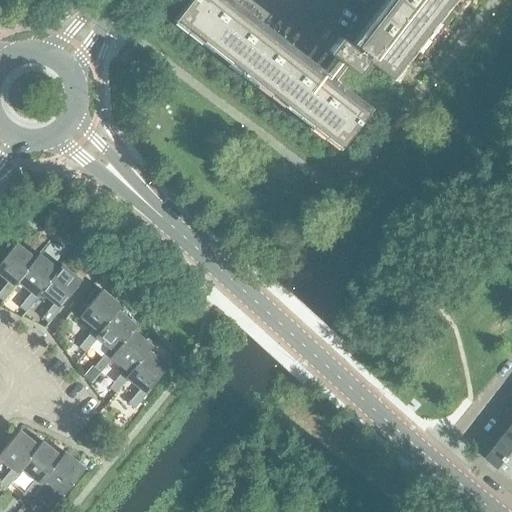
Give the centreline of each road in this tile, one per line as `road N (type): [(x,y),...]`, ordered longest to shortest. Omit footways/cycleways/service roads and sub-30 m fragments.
road 1 (tertiary): [(436,466),(170,219)]
road 2 (tertiary): [(51,137),(142,207),(170,219)]
road 3 (tertiary): [(170,219),(72,117)]
